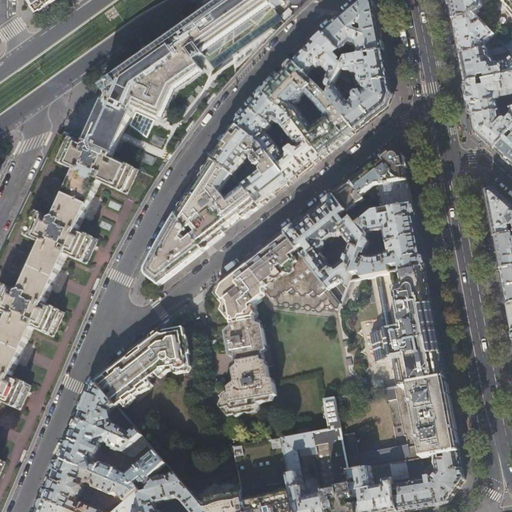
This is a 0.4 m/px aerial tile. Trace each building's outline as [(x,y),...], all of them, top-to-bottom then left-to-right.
[(32,0),(40,10),(53,0),(32,0)] [(225,0),(106,84),(102,87),(109,96),(100,116),(99,116),(98,116),(97,115),(96,115),(95,115),(94,115),(93,115),(89,121),(90,122),(90,123),(91,124),(91,125),(92,125),(93,126),(94,126),(95,126),(87,145),(84,146),(111,158),(134,108),(161,120),(174,90),(203,70),(197,63),(206,56),(212,65),(280,17),(276,9),(284,2),(283,1),(283,0),(225,0)] [(450,0),(455,21),(469,19),(475,14),(483,8),(481,0),(450,0)] [(511,0),(493,0),(483,8),(475,14),(480,19),(484,23),(495,36),(498,39),(506,47),(511,42),(511,0)] [(359,57),(385,53),(376,5),(364,1),(325,35),(341,52),(348,59),(352,58),(344,50),(353,43),(353,44),(354,44),(355,44),(355,45),(356,45),(357,45),(359,57)] [(479,20),(480,19),(475,14),(469,19),(455,21),(459,44),(461,56),(490,50),(489,48),(486,48),(486,45),(495,36),(484,23),(479,28),(476,29),(474,25),(475,25),(476,24),(477,23),(478,23),(478,22),(479,21),(479,20)] [(341,52),(325,35),(295,63),(309,78),(318,69),(320,71),(323,67),(330,75),(326,84),(328,85),(328,86),(327,86),(327,87),(327,88),(328,88),(328,89),(329,89),(332,91),(335,85),(340,75),(345,64),(342,63),(343,60),(338,55),(341,52)] [(497,49),(506,47),(498,39),(496,41),(497,49)] [(461,56),(459,44),(453,45),(455,57),(461,56)] [(511,52),(506,47),(497,49),(490,50),(461,56),(464,71),(467,86),(479,83),(479,81),(481,78),(486,77),(487,82),(498,80),(505,79),(511,77),(511,59),(509,63),(496,66),(496,65),(495,64),(495,63),(494,63),(494,62),(493,62),(492,61),(493,60),(492,56),(511,52)] [(390,81),(385,53),(359,57),(352,58),(348,59),(345,64),(340,75),(352,84),(350,75),(356,74),(355,70),(358,70),(362,85),(390,81)] [(329,98),(309,78),(295,63),(266,95),(290,116),(296,125),(323,159),(357,133),(329,98)] [(511,77),(505,79),(506,84),(499,85),(498,80),(487,82),(485,82),(486,88),(481,89),(480,83),(479,83),(467,86),(469,100),(473,118),(499,113),(498,102),(499,102),(500,101),(501,100),(502,100),(502,99),(503,97),(503,96),(511,94),(511,77)] [(393,97),(390,81),(362,85),(367,92),(363,95),(362,94),(361,93),(359,93),(358,93),(357,94),(356,95),(356,96),(356,97),(353,100),(354,102),(351,105),(335,85),(332,91),(329,98),(357,133),(389,108),(393,97)] [(287,132),(296,125),(290,116),(266,95),(238,127),(263,147),(271,157),(280,149),(270,136),(266,136),(267,132),(269,132),(272,129),(272,127),(272,126),(274,124),(275,123),(278,126),(282,125),(282,127),(287,132)] [(496,151),(511,132),(511,110),(511,111),(511,112),(511,114),(511,117),(504,126),(501,124),(499,113),(473,118),(474,125),(476,133),(486,142),(496,151)] [(323,159),(296,125),(287,132),(297,145),(300,145),(301,146),(296,150),(295,148),(293,148),(288,152),(288,154),(289,155),(285,159),(283,157),(284,155),(280,149),(271,157),(292,184),(323,159)] [(263,147),(238,127),(213,161),(235,177),(249,159),(248,158),(248,157),(250,155),(251,156),(252,156),(253,156),(254,156),(255,156),(258,159),(256,160),(256,161),(256,163),(257,164),(258,165),(259,166),(260,166),(262,165),(265,168),(264,169),(264,171),(264,172),(264,173),(245,187),(261,207),(292,184),(271,157),(263,147)] [(511,132),(496,151),(511,165),(511,132)] [(138,170),(111,158),(84,146),(67,138),(56,163),(75,171),(54,218),(51,219),(34,211),(22,236),(42,245),(21,291),(18,292),(0,284),(0,314),(8,318),(0,336),(0,473),(5,462),(0,459),(0,402),(20,411),(31,386),(12,377),(33,329),(53,338),(64,313),(45,304),(66,256),(86,265),(97,240),(78,231),(100,183),(127,195),(138,170)] [(392,153),(353,183),(364,197),(370,193),(376,188),(383,187),(382,183),(381,181),(384,179),(385,180),(386,180),(386,181),(387,181),(388,181),(390,180),(391,179),(392,185),(409,182),(404,157),(392,153)] [(261,207),(245,187),(242,183),(235,177),(213,161),(205,171),(200,178),(201,181),(203,182),(193,196),(191,195),(189,196),(183,204),(176,215),(189,231),(194,238),(204,252),(225,235),(226,233),(224,231),(242,217),(244,219),(245,220),(261,207)] [(414,206),(409,182),(392,185),(383,187),(376,188),(370,193),(373,198),(377,195),(379,195),(383,212),(390,211),(414,206)] [(373,198),(370,193),(364,197),(353,183),(335,197),(348,214),(353,220),(358,227),(367,220),(357,207),(366,201),(367,203),(373,198)] [(511,229),(511,205),(494,189),(487,193),(496,238),(511,235),(511,230),(511,229)] [(353,220),(347,225),(342,218),(348,214),(335,197),(287,235),(331,292),(343,284),(347,289),(352,275),(367,238),(358,227),(353,220)] [(375,214),(367,220),(358,227),(367,238),(352,275),(362,274),(363,279),(375,277),(391,274),(390,268),(400,267),(401,272),(425,268),(414,206),(390,211),(391,217),(381,218),(380,213),(375,214)] [(189,231),(176,215),(146,270),(146,272),(146,274),(147,275),(147,276),(148,277),(149,278),(160,286),(204,252),(194,238),(186,243),(183,239),(189,231)] [(331,292),(287,235),(218,289),(223,295),(218,298),(229,311),(231,311),(233,318),(231,318),(233,325),(255,321),(255,318),(253,318),(251,308),(263,300),(260,296),(265,292),(265,298),(274,310),(277,311),(280,309),(283,309),(285,312),(288,312),(290,310),(293,310),(295,313),(298,313),(301,312),(304,312),(306,315),(309,315),(312,313),(315,313),(317,316),(320,316),(325,313),(325,310),(328,310),(332,307),(336,313),(339,313),(341,305),(331,292)] [(511,235),(496,238),(502,270),(511,268),(511,235)] [(431,297),(425,268),(401,272),(391,274),(375,277),(381,306),(431,297)] [(511,268),(502,270),(508,306),(511,305),(511,268)] [(341,305),(347,289),(343,284),(331,292),(341,305)] [(446,378),(431,297),(381,306),(386,332),(369,335),(374,364),(391,361),(396,387),(446,378)] [(267,370),(265,370),(262,350),(268,348),(265,331),(258,333),(255,321),(233,325),(233,328),(228,333),(232,354),(238,353),(243,353),(247,374),(242,376),(236,377),(239,390),(224,401),(226,403),(225,405),(235,419),(237,418),(240,420),(250,410),(259,408),(261,406),(267,405),(266,402),(277,400),(275,387),(271,388),(267,370)] [(168,373),(193,368),(188,338),(182,339),(180,330),(160,334),(97,382),(119,408),(130,399),(132,401),(143,392),(142,391),(149,386),(147,383),(162,372),(168,371),(168,373)] [(396,387),(382,390),(383,400),(397,398),(404,436),(406,436),(408,448),(358,457),(353,433),(343,435),(350,472),(373,468),(386,465),(391,465),(407,462),(435,456),(460,452),(446,378),(396,387)] [(113,413),(119,408),(97,382),(96,384),(80,420),(136,443),(143,436),(138,430),(133,434),(122,427),(121,427),(119,426),(118,426),(116,426),(116,425),(115,425),(114,421),(113,421),(112,416),(113,413)] [(343,435),(335,398),(325,400),(330,430),(313,433),(316,447),(325,493),(339,490),(338,489),(353,486),(352,481),(350,472),(343,435)] [(128,426),(131,423),(124,414),(120,417),(128,426)] [(153,478),(168,465),(143,436),(136,443),(80,420),(63,461),(137,492),(140,489),(153,478)] [(313,433),(282,439),(289,477),(297,475),(298,480),(303,480),(297,450),(316,447),(313,433)] [(282,439),(234,447),(240,480),(246,511),(296,511),(289,477),(282,439)] [(466,481),(460,452),(435,456),(438,472),(432,480),(431,480),(431,477),(426,478),(426,481),(394,487),(398,511),(424,508),(449,503),(458,492),(466,481)] [(127,501),(137,492),(63,461),(45,501),(71,511),(108,511),(106,510),(105,511),(89,505),(85,506),(81,504),(79,499),(85,485),(90,483),(94,485),(96,488),(115,496),(118,495),(121,496),(126,501),(127,501)] [(409,478),(407,462),(391,465),(392,469),(393,479),(394,482),(399,481),(399,480),(409,478)] [(376,488),(373,468),(350,472),(352,481),(358,480),(359,485),(353,486),(356,501),(361,500),(362,505),(357,506),(357,511),(398,511),(394,487),(394,482),(393,479),(384,481),(385,486),(376,488)] [(159,482),(159,483),(158,483),(158,484),(153,478),(140,489),(146,511),(207,511),(190,491),(171,469),(170,470),(172,475),(164,478),(163,481),(162,481),(161,481),(160,482),(159,482)] [(297,475),(289,477),(296,511),(328,511),(325,493),(306,497),(303,480),(298,480),(297,475)] [(246,511),(240,480),(238,480),(236,480),(233,479),(229,479),(226,479),(223,480),(219,480),(216,481),(212,482),(209,483),(206,485),(204,486),(202,487),(200,489),(190,491),(207,511),(246,511)] [(353,486),(338,489),(339,490),(325,493),(328,511),(357,511),(357,506),(356,501),(353,486)] [(146,511),(140,489),(137,492),(127,501),(130,511),(146,511)] [(71,511),(45,501),(40,511),(71,511)] [(130,511),(127,501),(126,501),(114,511),(130,511)]
